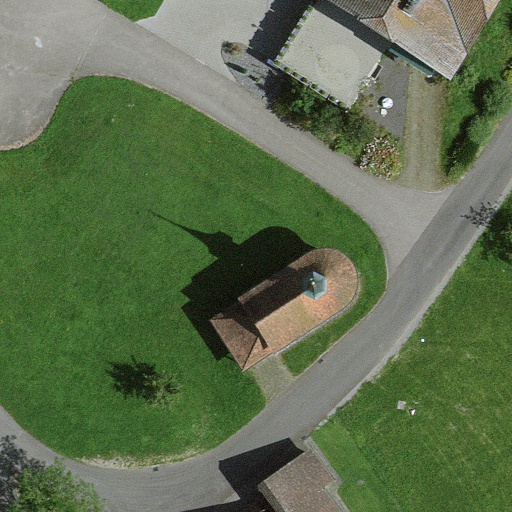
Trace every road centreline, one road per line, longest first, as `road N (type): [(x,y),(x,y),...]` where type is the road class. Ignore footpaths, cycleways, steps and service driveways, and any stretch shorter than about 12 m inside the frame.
road 1 (residential): [(178,511),(291,418),(417,265),(511,125)]
road 2 (unknown): [(448,220),(245,122),(125,47)]
road 3 (track): [(0,436),(107,511)]
